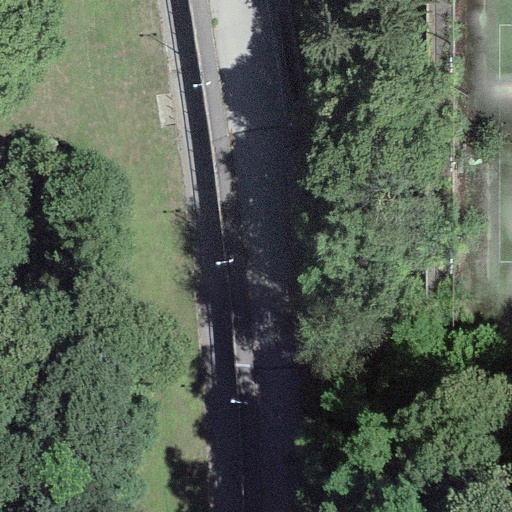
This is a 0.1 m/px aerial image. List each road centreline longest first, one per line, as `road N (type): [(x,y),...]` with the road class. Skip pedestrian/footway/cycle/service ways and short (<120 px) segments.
road 1 (residential): [(166,0),(224,511)]
road 2 (residential): [(287,511),(236,0)]
